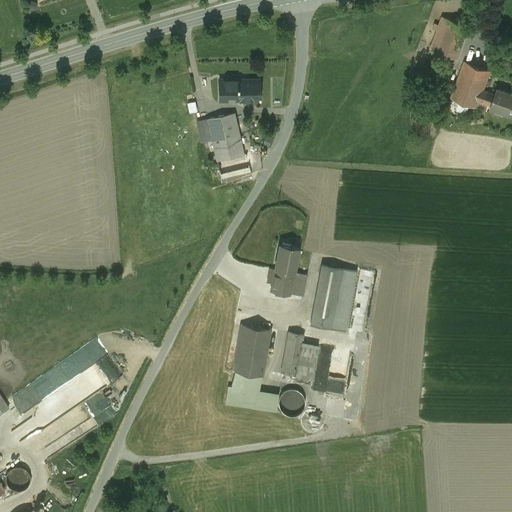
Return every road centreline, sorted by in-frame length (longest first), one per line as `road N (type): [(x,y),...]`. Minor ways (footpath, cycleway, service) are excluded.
road 1 (unclassified): [(297,0),(301,56),(290,120),(145,379),(84,511)]
road 2 (secondary): [(276,0),(0,78)]
